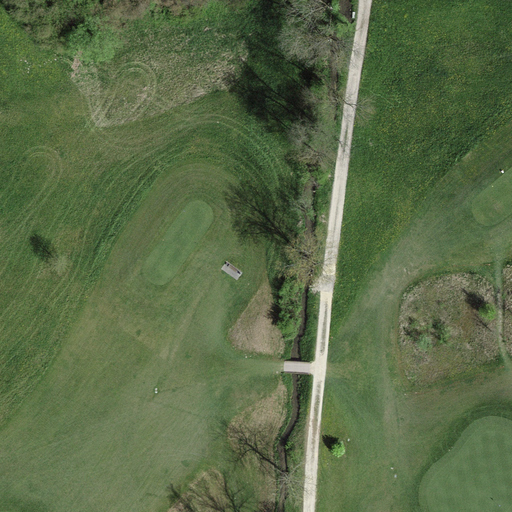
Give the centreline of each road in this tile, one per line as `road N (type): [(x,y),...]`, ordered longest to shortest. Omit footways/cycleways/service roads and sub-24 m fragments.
road 1 (track): [(322,368),(361,0)]
road 2 (track): [(313,511),(322,368)]
